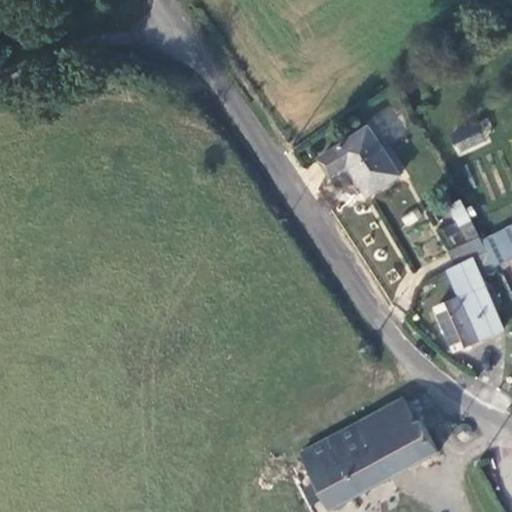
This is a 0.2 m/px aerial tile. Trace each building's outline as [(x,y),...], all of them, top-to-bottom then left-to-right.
[(458,156),(488,142),(479,122),(449,136),(458,156)] [(370,128),(324,159),(334,176),(352,164),(372,196),(402,175),(370,128)] [(511,255),(511,222),(479,239),(461,202),(447,208),(454,223),(439,231),(453,260),(475,250),(484,269),(511,255)] [(500,328),(471,260),(450,271),(460,298),(436,310),(455,349),(500,328)] [(299,437),(306,452),(405,399),(397,385),(299,437)] [(405,399),(306,452),(335,510),(442,455),(414,402),(408,405),(405,399)] [(474,430),(472,423),(466,419),(459,419),(454,424),(453,432),(458,437),(465,439),(471,436),(474,430)] [(310,511),(311,497),(260,496),(260,511),(310,511)]
